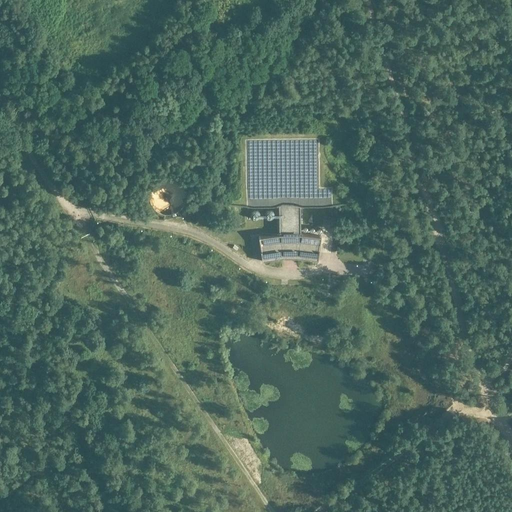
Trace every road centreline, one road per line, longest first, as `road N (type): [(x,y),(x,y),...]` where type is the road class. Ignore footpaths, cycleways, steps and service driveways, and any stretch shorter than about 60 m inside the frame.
road 1 (track): [(481,385),(369,0)]
road 2 (track): [(68,210),(272,511)]
road 3 (track): [(316,271),(275,274),(188,231),(72,216)]
road 4 (track): [(68,210),(0,108)]
